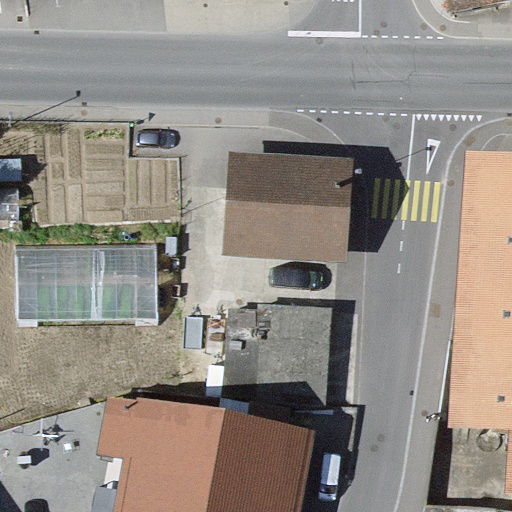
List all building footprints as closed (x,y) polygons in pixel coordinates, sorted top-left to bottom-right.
[(342,173),(234,166),(229,248),(338,255),(342,173)] [(511,180),(473,179),(461,425),(511,427),(511,180)] [(162,312),(160,237),(17,239),(18,315),(162,312)] [(320,312),(224,310),(222,404),(318,406),(320,312)] [(298,511),(310,433),(110,404),(104,448),(119,450),(110,511),(298,511)]
